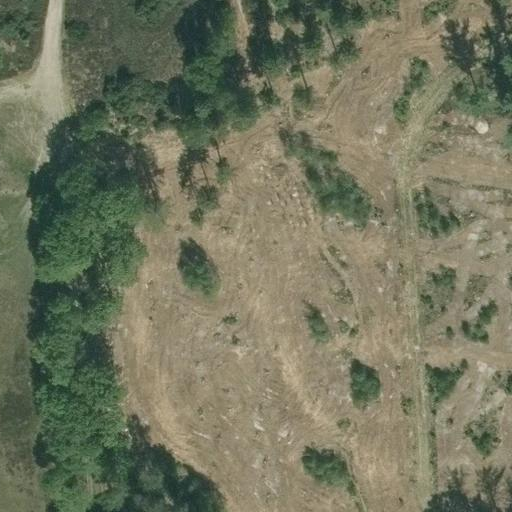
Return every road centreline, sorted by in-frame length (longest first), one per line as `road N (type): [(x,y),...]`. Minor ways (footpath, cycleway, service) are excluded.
road 1 (track): [(404,104),(395,147),(427,386),(428,511)]
road 2 (track): [(87,511),(79,325),(56,118)]
road 3 (track): [(255,0),(404,104)]
road 4 (track): [(404,104),(447,51),(511,7)]
